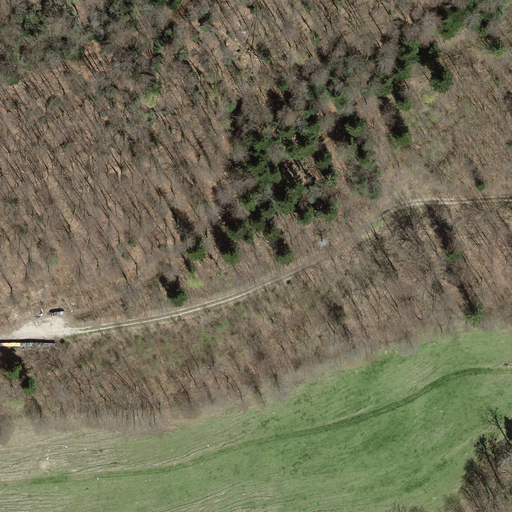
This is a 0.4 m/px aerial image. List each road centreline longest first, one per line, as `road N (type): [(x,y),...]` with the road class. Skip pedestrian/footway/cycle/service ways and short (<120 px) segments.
road 1 (track): [(0,339),(179,313),(239,294),(351,242),(401,203),(511,199)]
road 2 (track): [(511,55),(437,60),(359,103),(213,235),(66,330)]
road 3 (track): [(0,483),(176,465),(369,414),(460,371),(511,368)]
road 4 (track): [(196,0),(151,31),(0,88)]
